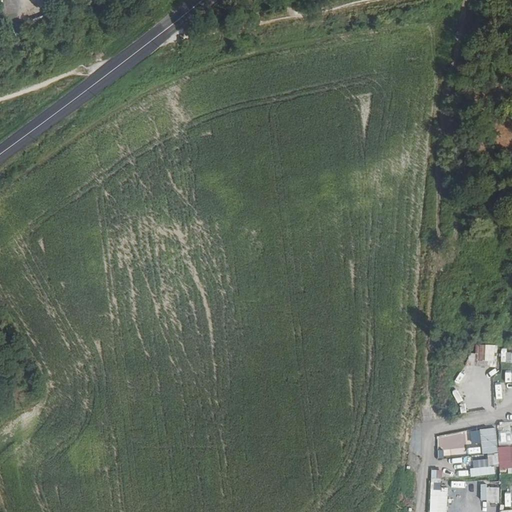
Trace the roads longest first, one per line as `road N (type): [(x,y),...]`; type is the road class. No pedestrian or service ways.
road 1 (track): [(466,0),(439,213),(424,427)]
road 2 (secondary): [(0,153),(203,0)]
